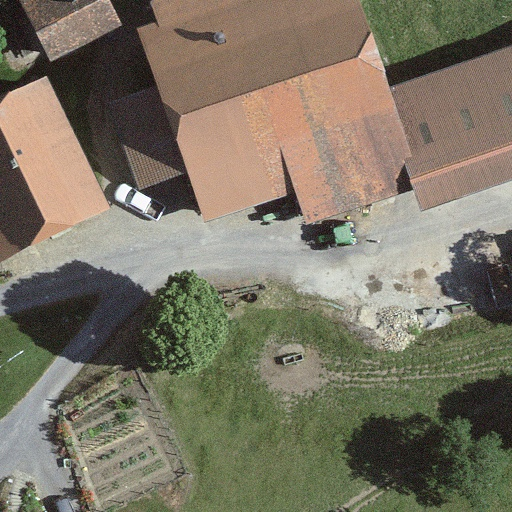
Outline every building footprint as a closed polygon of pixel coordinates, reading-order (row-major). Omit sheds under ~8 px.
[(103,0),(21,0),(39,41),(109,11),(103,0)] [(363,0),(124,0),(135,44),(172,142),(192,207),(297,174),(309,210),(422,174),(383,69),(363,0)] [(511,20),(383,69),(422,174),(426,186),(511,153),(511,20)] [(39,41),(0,58),(0,225),(102,181),(92,172),(55,74),(39,41)] [(135,44),(55,74),(92,172),(172,142),(135,44)]
